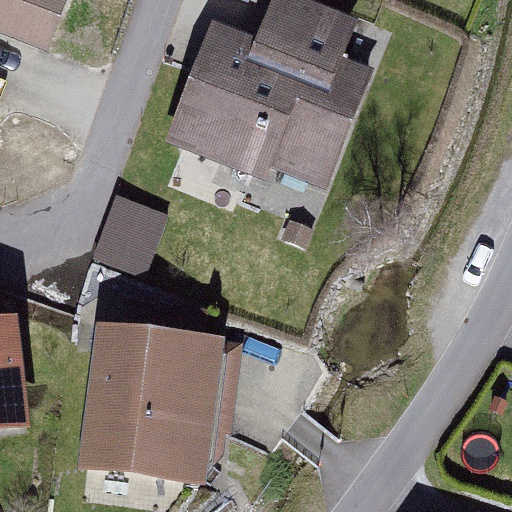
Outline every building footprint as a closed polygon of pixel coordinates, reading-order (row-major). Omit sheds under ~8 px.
[(69,0),(0,0),(0,35),(51,53),(69,0)] [(286,0),(273,41),(216,22),(172,151),(329,205),(376,67),(355,60),(367,26),(291,0),(286,0)] [(176,224),(120,204),(98,263),(155,284),(176,224)] [(205,334),(207,305),(154,302),(152,330),(205,334)] [(22,331),(0,333),(0,437),(35,433),(22,331)] [(241,356),(114,338),(93,481),(220,500),(241,356)]
